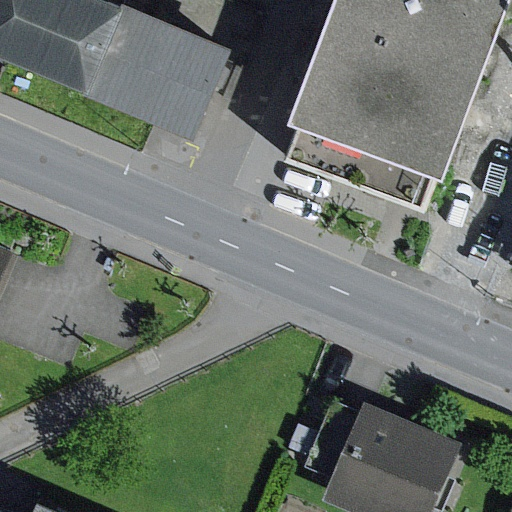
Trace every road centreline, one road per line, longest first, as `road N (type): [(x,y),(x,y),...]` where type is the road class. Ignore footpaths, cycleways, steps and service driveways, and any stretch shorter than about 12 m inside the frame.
road 1 (residential): [(278,264),(263,300),(228,330),(0,442)]
road 2 (primary): [(0,147),(278,264)]
road 3 (primary): [(278,264),(511,362)]
